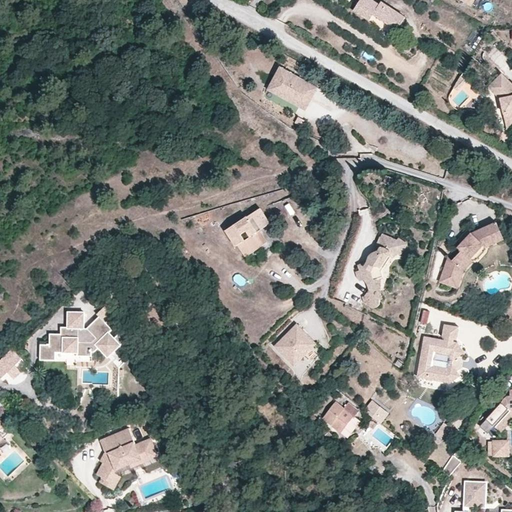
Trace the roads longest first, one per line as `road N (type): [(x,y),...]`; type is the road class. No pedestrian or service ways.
road 1 (unclassified): [(210,0),(511,165)]
road 2 (residential): [(355,210),(345,164),(367,160),(511,206)]
road 3 (track): [(192,204),(258,179),(345,164)]
